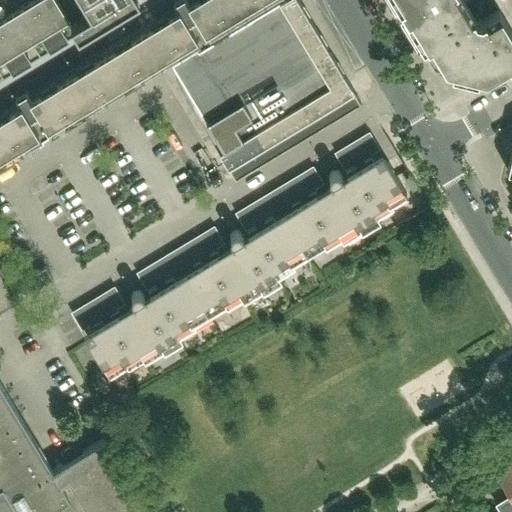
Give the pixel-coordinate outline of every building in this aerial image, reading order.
[(0,0),(0,77),(97,19),(84,0),(0,0)] [(180,76),(176,79),(235,177),(360,101),(299,0),(189,0),(156,20),(0,114),(0,166),(43,140),(42,138),(51,133),(52,135),(172,62),(180,76)] [(84,0),(97,19),(127,0),(84,0)] [(391,0),(410,31),(462,0),(391,0)] [(481,21),(475,20),(463,0),(462,0),(410,31),(422,50),(431,44),(445,68),(486,78),(509,64),(511,68),(511,32),(498,10),(481,21)] [(390,202),(406,192),(388,162),(377,168),(371,157),(363,162),(373,178),(364,183),(354,167),(348,171),(379,224),(381,223),(377,217),(394,208),(390,202)] [(379,224),(348,171),(341,174),(340,173),(340,172),(339,172),(339,171),(338,171),(338,170),(337,170),(336,170),(335,170),(334,170),(333,170),(332,170),(332,171),(331,171),(331,172),(330,172),(330,173),(329,173),(329,174),(329,175),(329,176),(329,177),(329,178),(329,179),(330,179),(334,186),(327,190),(334,201),(326,206),(316,190),(315,191),(343,238),(359,229),(362,234),(379,224)] [(343,238),(315,191),(308,195),(318,211),(309,216),(299,200),(291,205),(298,216),(288,222),(307,253),(322,243),(326,249),(343,238)] [(307,253),(288,222),(279,228),(272,217),(264,221),(274,238),(265,243),(255,227),(249,231),(280,283),(282,283),(278,277),(295,267),(291,262),(307,253)] [(280,283),(249,231),(243,234),(241,233),(241,232),(241,231),(240,231),(239,231),(239,230),(238,230),(237,230),(236,230),(235,230),(234,230),(233,230),(233,231),(232,231),(231,232),(231,233),(230,233),(230,234),(230,235),(230,236),(230,237),(230,238),(230,239),(231,239),(235,246),(229,250),(235,261),(227,266),(217,250),(216,251),(244,298),(260,289),(263,294),(280,283)] [(244,298),(216,251),(209,255),(219,271),(210,276),(200,260),(192,265),(199,276),(189,282),(208,313),(223,303),(227,309),(244,298)] [(53,278),(46,266),(30,275),(37,288),(53,278)] [(0,310),(19,298),(0,267),(0,310)] [(208,313),(189,282),(180,288),(173,277),(165,281),(175,298),(167,303),(157,286),(150,291),(182,343),(183,343),(179,337),(196,327),(193,322),(208,313)] [(182,343),(150,291),(144,294),(143,293),(142,292),(142,291),(141,291),(140,290),(139,290),(138,290),(137,290),(136,290),(135,290),(134,290),(134,291),(133,291),(133,292),(132,292),(132,293),(131,293),(131,294),(131,295),(131,296),(131,297),(131,298),(132,299),(136,306),(130,310),(136,321),(128,326),(118,310),(117,311),(145,358),(161,349),(164,354),(182,343)] [(145,358),(117,311),(110,315),(120,331),(111,336),(102,320),(94,325),(100,336),(90,342),(109,373),(124,363),(128,369),(145,358)] [(52,469),(0,382),(0,363),(0,362),(0,511),(20,511),(19,509),(26,504),(33,500),(40,511),(146,511),(148,511),(103,438),(52,469)] [(511,511),(511,461),(497,471),(511,495),(511,510),(509,511),(511,511)]
